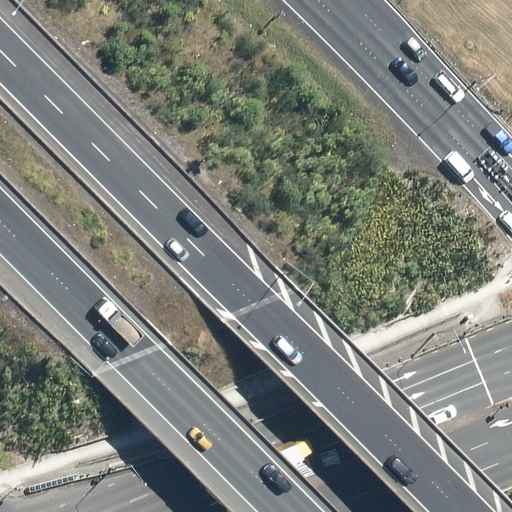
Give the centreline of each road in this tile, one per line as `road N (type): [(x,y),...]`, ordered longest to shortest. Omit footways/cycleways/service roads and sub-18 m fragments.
road 1 (motorway): [(0,48),(459,511)]
road 2 (motorway): [(289,511),(0,222)]
road 3 (trunk): [(141,511),(511,359)]
road 4 (motorway): [(323,0),(511,189)]
road 5 (trunk): [(511,443),(346,511)]
